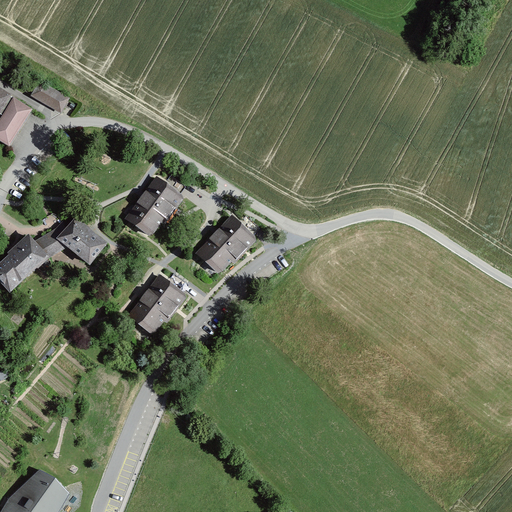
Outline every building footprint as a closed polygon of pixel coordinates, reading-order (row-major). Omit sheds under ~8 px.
[(40,83),(31,98),(60,116),(70,100),(40,83)] [(0,112),(11,98),(0,90),(0,112)] [(33,112),(14,99),(0,120),(0,142),(9,148),(33,112)] [(156,176),(124,218),(153,240),(185,198),(156,176)] [(232,216),(196,254),(221,278),(257,240),(232,216)] [(67,227),(57,239),(69,248),(92,266),(109,244),(75,217),(67,227)] [(67,227),(35,242),(49,257),(69,248),(57,239),(67,227)] [(28,235),(0,262),(0,281),(11,293),(49,257),(35,242),(28,235)] [(159,277),(128,316),(155,336),(185,297),(159,277)] [(8,498),(0,511),(61,511),(71,494),(55,477),(40,470),(8,498)]
